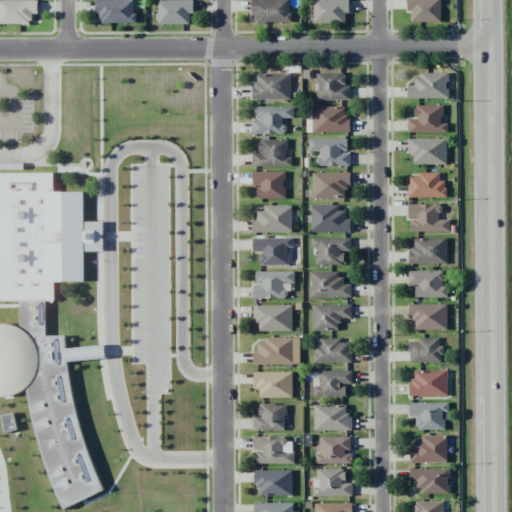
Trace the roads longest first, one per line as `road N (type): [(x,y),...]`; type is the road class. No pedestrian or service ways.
road 1 (tertiary): [(488,0),(493,511)]
road 2 (residential): [(221,0),(223,511)]
road 3 (residential): [(377,0),(379,511)]
road 4 (residential): [(0,49),(488,45)]
